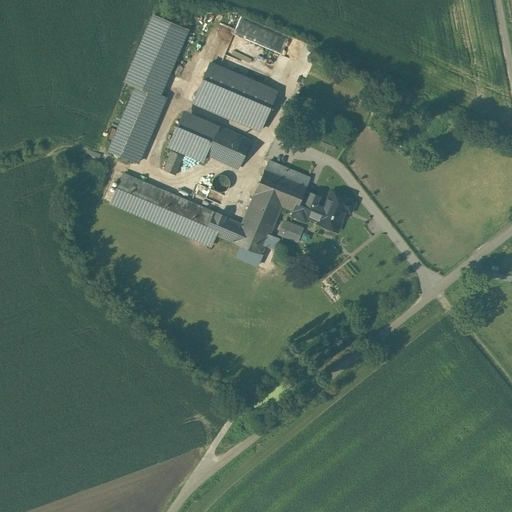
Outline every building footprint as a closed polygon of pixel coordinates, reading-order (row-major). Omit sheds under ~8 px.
[(159,96),(187,29),(154,15),(125,82),(136,86),(159,96)] [(235,29),(219,22),(203,60),(219,66),(235,29)] [(136,86),(109,150),(138,163),(166,99),(159,96),(136,86)] [(256,86),(245,110),(238,124),(254,132),(273,93),(256,86)] [(219,125),(198,115),(184,145),(205,155),(237,169),(251,140),(219,125)] [(171,151),(164,170),(175,175),(182,156),(171,151)] [(309,179),(268,161),(265,169),(306,186),(309,179)] [(241,224),(156,188),(149,207),(216,235),(233,242),(233,243),(261,255),(281,206),(293,211),(295,212),(300,199),(306,186),(265,169),(241,224)] [(225,173),(222,172),(220,173),(218,173),(217,174),(216,175),(215,175),(214,176),(213,178),(212,179),(212,181),(212,182),(211,184),(212,185),(212,186),(212,188),(213,189),(214,191),(216,192),(218,193),(219,194),(221,194),(223,194),(226,194),(228,193),(229,192),(231,191),(232,189),(233,187),(233,186),(233,185),(233,183),(233,181),(233,180),(232,179),(232,177),(231,176),(230,175),(229,174),(227,174),(225,173)] [(149,207),(156,188),(122,173),(111,203),(211,246),(216,235),(149,207)] [(324,208),(308,202),(303,215),(306,216),(318,221),(318,222),(337,230),(345,210),(350,212),(354,203),(349,201),(350,200),(331,192),(324,208)] [(308,202),(300,199),(295,212),(293,211),(292,215),(301,219),(303,215),(308,202)] [(281,234),(302,243),(309,228),(288,219),(281,234)]
